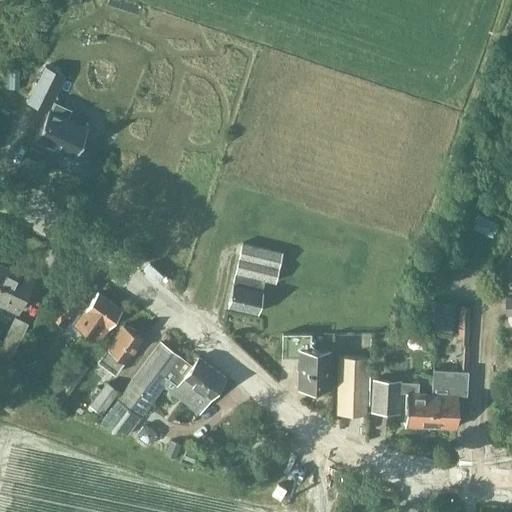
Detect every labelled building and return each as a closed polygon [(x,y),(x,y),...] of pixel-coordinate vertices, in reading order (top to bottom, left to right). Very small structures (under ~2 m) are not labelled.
[(35,84),(46,89),(54,72),(44,66),(35,84)] [(34,138),(74,156),(87,127),(66,118),(70,109),(54,101),(49,111),(47,110),(34,138)] [(495,231),(503,219),(484,206),(476,218),(495,231)] [(279,251),(269,249),(240,244),(228,306),(257,312),(263,278),(274,280),(279,251)] [(0,302),(18,311),(32,281),(0,264),(0,302)] [(98,292),(86,307),(82,303),(83,301),(66,287),(47,312),(64,325),(68,320),(96,342),(121,310),(98,292)] [(458,322),(461,294),(441,292),(437,319),(458,322)] [(15,346),(27,322),(16,316),(4,340),(0,338),(0,353),(7,357),(13,345),(15,346)] [(122,364),(141,340),(125,326),(106,351),(104,350),(96,361),(114,374),(122,363),(122,364)] [(311,332),(283,332),(282,356),(300,357),(299,387),(329,388),(330,350),(317,350),(310,342),(311,332)] [(190,365),(182,360),(183,358),(161,341),(118,398),(140,415),(164,383),(199,411),(225,379),(197,356),(190,365)] [(87,366),(72,355),(57,376),(72,387),(87,366)] [(365,414),(367,358),(339,357),(337,413),(365,414)] [(454,427),(455,395),(465,396),(466,371),(431,370),(430,394),(429,426),(454,427)] [(417,393),(417,392),(418,383),(399,382),(399,381),(371,380),(369,412),(397,414),(398,393),(403,393),(405,393),(404,424),(429,426),(430,394),(417,393)] [(102,412),(119,389),(107,381),(90,403),(102,412)] [(115,400),(96,424),(123,434),(136,416),(115,400)] [(140,426),(134,433),(134,437),(144,444),(147,444),(153,436),(153,433),(144,426),(140,426)]
